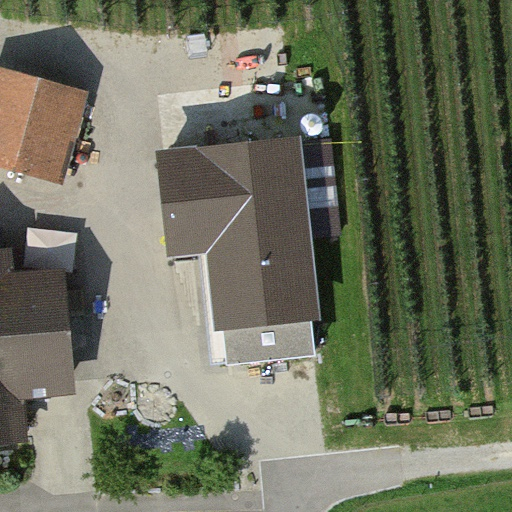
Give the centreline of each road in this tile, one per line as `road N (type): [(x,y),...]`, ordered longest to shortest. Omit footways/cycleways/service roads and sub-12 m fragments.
road 1 (track): [(290,502),(284,459),(97,228),(0,203)]
road 2 (track): [(511,455),(385,467),(290,502)]
